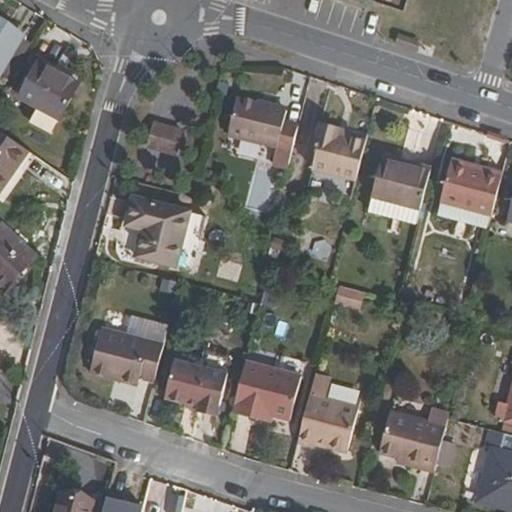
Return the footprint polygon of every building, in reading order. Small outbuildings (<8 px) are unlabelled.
[(0,64),(4,67),(27,30),(0,12),(0,64)] [(383,31),(393,34),(396,23),(387,19),(383,31)] [(396,23),(393,34),(406,39),(410,27),(396,23)] [(44,54),(24,85),(60,109),(80,78),(44,54)] [(285,111),(237,99),(227,136),(275,148),(285,111)] [(0,181),(28,142),(0,122),(0,181)] [(149,123),(143,146),(172,155),(179,132),(149,123)] [(353,182),(364,142),(351,138),(337,134),(338,130),(320,125),(313,149),(318,150),(312,171),(353,182)] [(353,133),(338,130),(337,134),(351,138),(353,133)] [(420,206),(430,170),(411,165),(400,163),(400,160),(382,155),(372,193),(420,206)] [(452,156),(451,161),(502,175),(503,170),(452,156)] [(412,159),(411,165),(430,170),(431,164),(412,159)] [(280,174),(283,162),(276,161),(273,172),(280,174)] [(491,215),(502,175),(451,161),(440,201),(491,215)] [(353,182),(312,171),(308,188),(349,199),(353,182)] [(420,206),(372,193),(368,209),(416,221),(420,206)] [(128,221),(134,199),(128,197),(122,219),(128,221)] [(174,269),(189,214),(134,199),(128,221),(126,226),(143,230),(135,258),(174,269)] [(491,215),(440,201),(437,213),(488,226),(491,215)] [(37,249),(1,213),(0,213),(0,279),(3,283),(37,249)] [(207,218),(189,214),(174,269),(192,274),(207,218)] [(366,311),(370,292),(342,287),(338,306),(366,311)] [(137,374),(153,378),(168,319),(132,310),(127,330),(97,322),(86,369),(120,378),(122,370),(137,374)] [(215,418),(231,358),(207,351),(202,367),(173,359),(162,397),(196,406),(194,412),(215,418)] [(299,375),(243,362),(231,412),(253,417),(255,410),(270,413),(288,418),(299,375)] [(122,370),(120,378),(135,382),(137,374),(122,370)] [(359,406),(310,393),(298,439),(314,443),(316,436),(327,439),(326,443),(348,448),(359,406)] [(501,403),(496,419),(511,423),(511,394),(509,405),(501,403)] [(255,410),(253,417),(268,421),(270,413),(255,410)] [(436,472),(448,424),(392,410),(381,452),(398,456),(411,460),(410,465),(436,472)] [(511,436),(483,429),(480,443),(487,445),(476,488),(508,497),(507,501),(511,502),(511,436)] [(316,436),(314,443),(326,446),(326,443),(327,439),(316,436)] [(411,460),(398,456),(397,462),(410,465),(411,460)] [(508,497),(476,488),(475,493),(507,501),(508,497)] [(89,511),(93,498),(62,491),(56,511),(89,511)]
